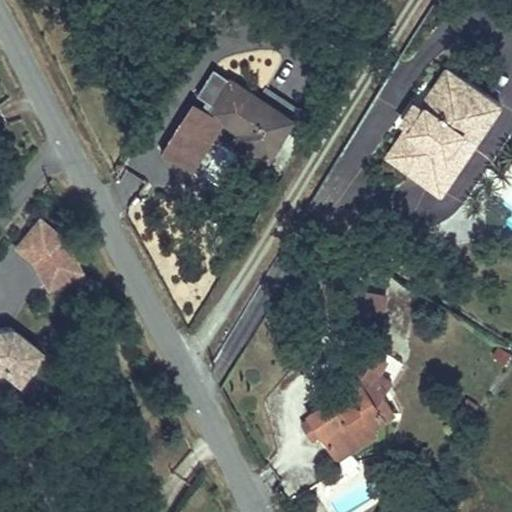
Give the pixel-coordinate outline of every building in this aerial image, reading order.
[(467,135),(481,144),(501,112),(447,79),(439,92),(440,97),(429,115),(418,133),(412,141),(408,143),(398,159),(398,165),(418,178),(426,165),(442,175),(467,135)] [(222,81),(201,116),(233,135),(230,140),(261,159),(285,121),(222,81)] [(418,133),(429,115),(420,109),(408,127),(418,133)] [(449,197),(481,144),(467,135),(442,175),(426,165),(418,178),(449,197)] [(24,263),(45,236),(26,221),(4,248),(24,263)] [(64,270),(45,236),(24,263),(36,286),(64,270)] [(343,323),(348,295),(319,290),(314,319),(343,323)] [(0,375),(21,347),(0,331),(0,375)] [(359,353),(352,359),(342,367),(342,389),(325,402),(321,399),(297,419),(330,459),(357,436),(366,428),(360,421),(352,410),(347,405),(377,374),(359,353)] [(352,410),(360,421),(369,414),(360,403),(352,410)] [(357,436),(330,459),(337,468),(364,444),(357,436)]
